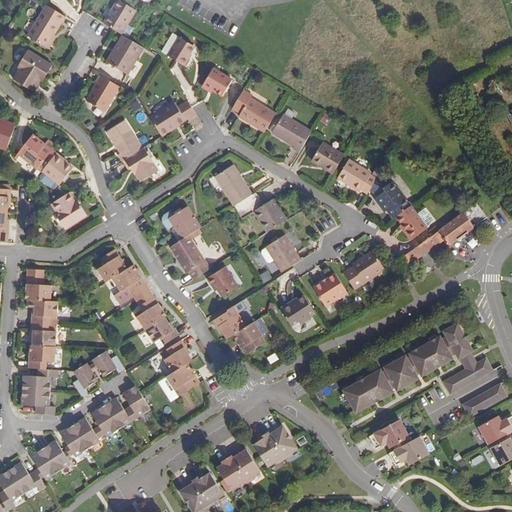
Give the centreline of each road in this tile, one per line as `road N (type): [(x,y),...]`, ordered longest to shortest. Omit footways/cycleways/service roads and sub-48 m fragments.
road 1 (residential): [(122,219),(223,141),(353,223),(343,241),(297,273)]
road 2 (residential): [(264,396),(285,398),(332,438),(356,474),(408,511)]
road 3 (residential): [(7,425),(11,257)]
road 4 (residential): [(218,356),(122,219)]
road 5 (residential): [(122,219),(102,195),(81,135),(46,113)]
road 6 (residential): [(7,425),(56,427),(118,385)]
road 7 (residential): [(237,412),(159,459),(142,486)]
